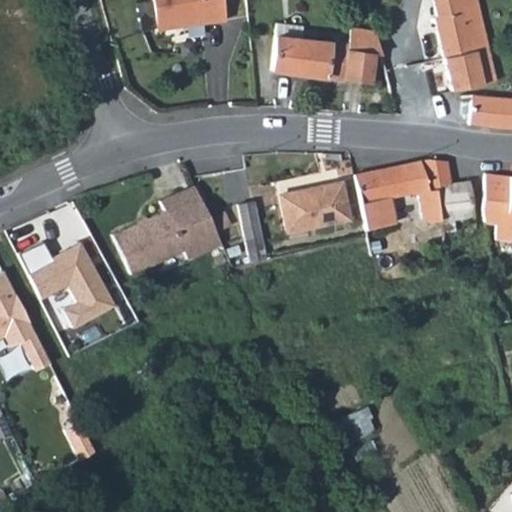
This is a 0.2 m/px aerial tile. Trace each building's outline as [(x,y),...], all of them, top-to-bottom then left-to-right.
[(221,22),(217,0),(148,0),(153,31),(221,22)] [(427,19),(449,91),(492,78),(468,0),(424,0),(430,18),(427,19)] [(275,22),(274,37),(299,40),(301,25),(275,22)] [(372,85),(375,56),(381,57),(373,32),(348,29),(346,46),(299,40),(274,37),(269,73),(372,85)] [(511,96),(469,93),(465,123),(511,127),(511,96)] [(471,218),(467,182),(451,182),(447,162),(423,160),(353,174),(364,230),(395,224),(388,198),(415,193),(435,190),(436,198),(433,198),(435,208),(419,211),(422,225),(471,218)] [(511,241),(511,178),(482,175),(479,211),(481,225),(493,225),(492,240),(511,241)] [(345,221),(338,184),(278,195),(285,232),(345,221)] [(220,246),(193,186),(157,203),(162,213),(111,236),(129,277),(181,254),(185,262),(220,246)] [(435,190),(415,193),(419,211),(435,208),(433,198),(436,198),(435,190)] [(246,262),(261,259),(250,202),(235,206),(246,262)] [(41,239),(17,252),(56,325),(105,299),(75,243),(51,257),(41,239)] [(7,266),(0,269),(0,339),(6,337),(12,349),(22,344),(37,373),(56,363),(7,266)] [(347,436),(376,427),(368,404),(339,414),(347,436)]
